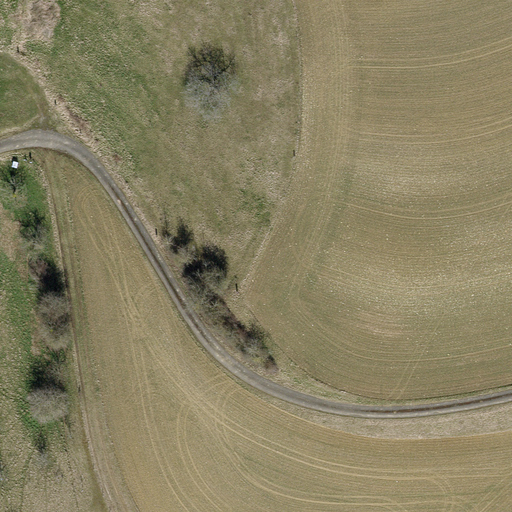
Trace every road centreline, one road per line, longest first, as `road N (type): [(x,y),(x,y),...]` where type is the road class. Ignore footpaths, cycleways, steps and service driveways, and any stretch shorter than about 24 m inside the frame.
road 1 (track): [(59,139),(100,166),(221,360),(337,411),(511,400)]
road 2 (track): [(59,139),(107,435),(140,511)]
